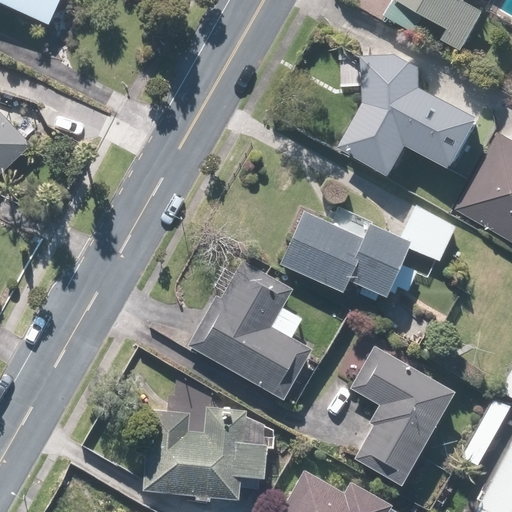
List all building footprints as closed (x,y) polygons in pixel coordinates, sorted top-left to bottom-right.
[(0,0),(0,5),(47,26),(58,0),(0,0)] [(424,17),(448,31),(443,40),(462,51),(484,13),(465,2),(466,0),(393,0),(384,16),(414,33),(424,17)] [(396,55),(361,57),(364,101),(339,148),(389,174),(410,133),(457,158),(479,116),(424,87),(421,68),(396,55)] [(0,171),(29,145),(0,114),(0,171)] [(511,138),(499,131),(454,209),(511,241),(511,138)] [(338,292),(344,280),(381,297),(406,242),(364,223),(358,238),(300,212),(276,264),(338,292)] [(290,289),(240,260),(218,298),(214,296),(186,346),(280,400),(308,351),(267,327),(290,289)] [(398,486),(451,391),(437,383),(438,382),(372,345),(347,389),(376,405),(366,423),(370,425),(351,460),(398,486)] [(474,465),(509,405),(494,396),(459,456),(474,465)] [(188,412),(149,409),(148,428),(146,427),(139,490),(235,500),(237,476),(260,479),(263,444),(241,442),(241,437),(243,410),(202,406),(199,433),(186,431),(188,412)] [(511,511),(511,432),(469,511),(511,511)] [(339,490),(301,468),(275,511),(384,511),(388,505),(345,480),(339,490)]
